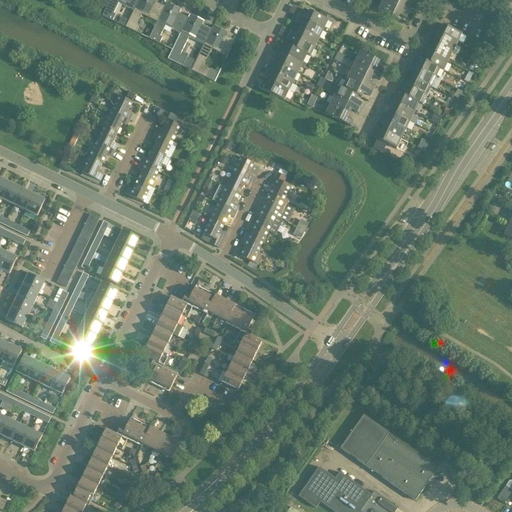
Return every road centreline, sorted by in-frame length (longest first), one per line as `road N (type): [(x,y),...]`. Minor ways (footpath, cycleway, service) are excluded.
road 1 (tertiary): [(335,341),(511,94)]
road 2 (tertiary): [(185,511),(243,460),(335,341)]
road 3 (residential): [(0,469),(49,485),(103,379)]
road 4 (residential): [(230,405),(191,386),(176,416),(103,379)]
road 5 (residential): [(103,379),(171,236)]
road 6 (residential): [(429,0),(403,41),(319,0)]
road 7 (residential): [(335,341),(220,265)]
